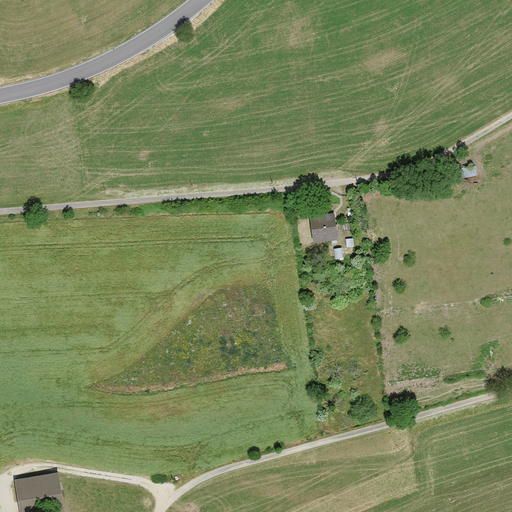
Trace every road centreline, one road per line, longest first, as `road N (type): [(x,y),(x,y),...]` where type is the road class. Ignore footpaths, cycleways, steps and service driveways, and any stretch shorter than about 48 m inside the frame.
road 1 (track): [(511,113),(418,167),(358,180),(0,211)]
road 2 (track): [(158,511),(192,481),(228,465),(511,387)]
road 3 (tertiary): [(200,0),(90,68),(0,95)]
road 4 (track): [(0,476),(21,467),(147,481),(163,503)]
